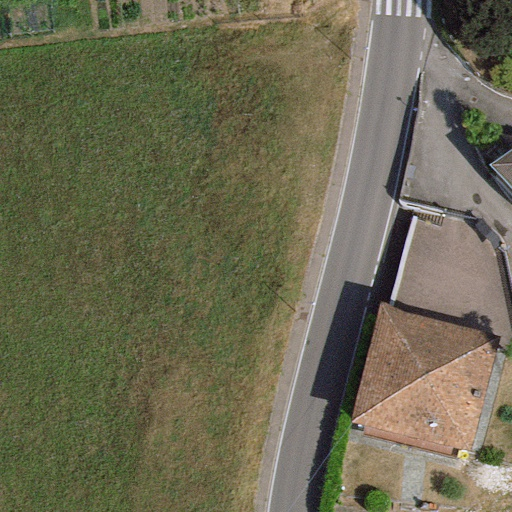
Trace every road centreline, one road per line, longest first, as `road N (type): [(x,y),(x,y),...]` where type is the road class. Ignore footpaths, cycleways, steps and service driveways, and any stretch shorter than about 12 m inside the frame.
road 1 (tertiary): [(388,33),(287,511)]
road 2 (residential): [(511,230),(456,175),(439,56),(422,40),(388,33)]
